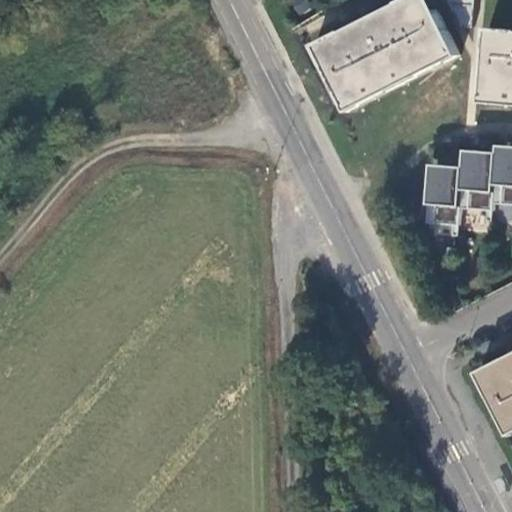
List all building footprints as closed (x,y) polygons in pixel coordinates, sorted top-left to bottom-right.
[(457,45),(434,0),(403,0),(372,16),(384,40),(356,55),(344,31),(317,45),(346,101),(457,45)] [(475,25),(476,0),(451,0),(465,24),(475,25)] [(372,16),(344,31),(356,55),(384,40),(372,16)] [(227,92),(190,20),(181,25),(179,20),(172,23),(175,29),(163,36),(188,85),(167,96),(180,117),(199,107),(223,94),(227,92)] [(511,28),(490,26),(485,91),(511,92),(511,28)] [(461,54),(457,45),(346,101),(351,110),(405,83),(461,54)] [(128,72),(131,79),(143,74),(140,67),(128,72)] [(153,100),(143,74),(131,79),(142,104),(153,100)] [(511,92),(485,91),(484,100),(511,102),(511,92)] [(199,107),(206,120),(230,107),(223,94),(199,107)] [(501,151),(499,182),(506,182),(509,143),(501,143),(501,151)] [(466,187),(473,188),(476,148),(468,148),(467,165),(466,187)] [(501,151),(476,148),(473,188),(472,207),(480,207),(491,208),(496,208),(499,182),(501,151)] [(439,203),(442,163),(435,162),(432,202),(439,203)] [(467,165),(442,163),(439,203),(438,222),(446,222),(458,223),(462,223),(466,187),(467,165)] [(511,354),(483,369),(511,424),(511,354)]
